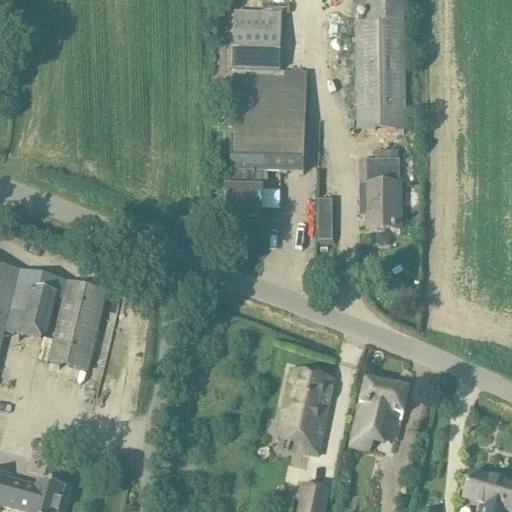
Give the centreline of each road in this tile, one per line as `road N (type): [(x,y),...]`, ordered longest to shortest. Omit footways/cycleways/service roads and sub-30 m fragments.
road 1 (unclassified): [(511,395),(175,259)]
road 2 (unclassified): [(151,511),(175,259)]
road 3 (unclassified): [(175,259),(0,187)]
